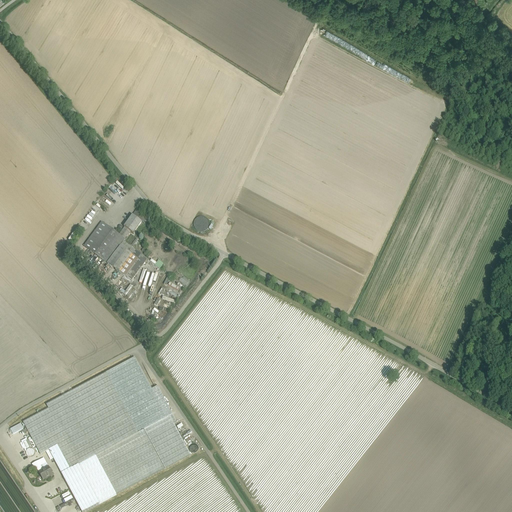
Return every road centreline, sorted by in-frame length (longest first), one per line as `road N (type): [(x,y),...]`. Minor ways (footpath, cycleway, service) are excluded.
road 1 (unclassified): [(0,22),(157,214),(225,254)]
road 2 (unclassified): [(225,254),(511,410)]
road 3 (unclassified): [(138,347),(248,511)]
road 4 (unclassified): [(0,427),(138,347)]
road 5 (unclassified): [(138,347),(163,333),(225,254)]
